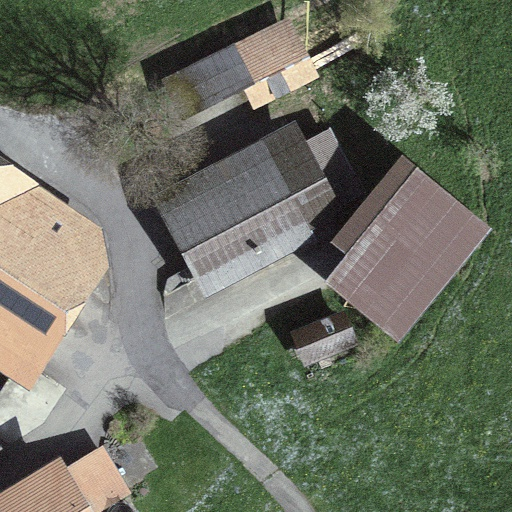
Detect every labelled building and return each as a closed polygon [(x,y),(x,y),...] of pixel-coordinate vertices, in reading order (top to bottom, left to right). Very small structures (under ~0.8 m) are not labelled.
[(235,53),(260,104),(306,81),(281,30),(235,53)] [(296,146),(175,212),(200,261),(166,278),(164,298),(224,265),(233,283),(269,264),(260,249),(331,211),(296,146)] [(377,250),(345,290),(397,332),(480,230),(399,165),(348,227),(377,250)] [(44,421),(66,388),(34,367),(103,264),(95,236),(0,171),(0,347),(24,364),(0,400),(0,438),(9,444),(44,421)] [(341,322),(298,340),(308,363),(351,346),(341,322)] [(0,511),(80,511),(55,470),(0,504),(0,511)]
